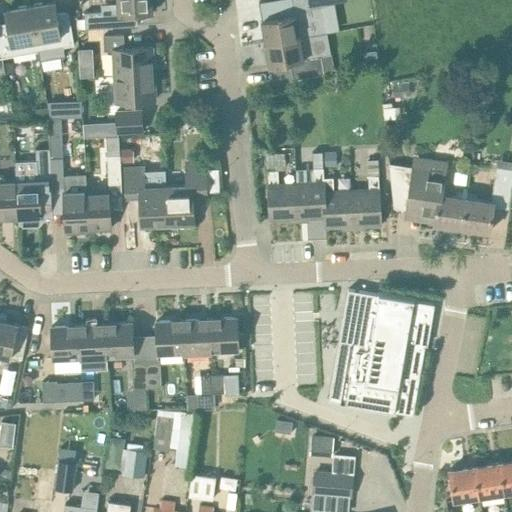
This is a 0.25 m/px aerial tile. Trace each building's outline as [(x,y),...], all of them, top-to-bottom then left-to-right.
[(151,0),(117,0),(117,2),(100,3),(101,10),(84,11),(84,17),(76,18),(77,29),(113,27),(112,14),(152,12),(151,0)] [(279,0),(282,16),(262,20),(266,42),(300,37),(327,32),(322,6),(327,5),(327,3),(345,0),(279,0)] [(54,14),(51,1),(30,4),(38,51),(39,51),(41,61),(66,57),(64,46),(74,44),(68,11),(54,14)] [(38,51),(30,4),(9,8),(11,21),(0,22),(0,42),(3,57),(38,51)] [(331,53),(327,32),(300,37),(266,42),(270,64),(290,61),(294,79),(334,72),(331,53)] [(114,74),(153,72),(152,46),(125,48),(124,34),(103,35),(104,50),(113,50),(114,74)] [(94,46),(80,47),(81,75),(95,74),(94,46)] [(153,72),(114,74),(116,101),(155,99),(153,72)] [(411,96),(409,82),(393,84),(395,97),(411,96)] [(64,97),(65,112),(81,112),(80,97),(64,97)] [(46,105),(34,105),(35,114),(48,113),(46,105)] [(83,121),(83,134),(143,132),(142,108),(115,109),(115,120),(83,121)] [(50,148),(49,148),(51,177),(63,177),(65,209),(66,230),(80,230),(88,229),(87,189),(86,189),(86,173),(64,174),(62,149),(58,144),(50,145),(50,148)] [(49,148),(36,148),(36,159),(38,159),(38,168),(39,178),(39,182),(51,181),(51,177),(49,148)] [(280,153),(265,154),(266,170),(267,170),(278,169),(281,169),(280,153)] [(108,182),(121,182),(119,154),(107,155),(108,182)] [(414,154),(405,209),(435,213),(434,222),(434,223),(461,227),(466,196),(465,196),(443,192),(448,159),(414,154)] [(334,155),(323,156),(323,160),(323,166),(334,165),(334,155)] [(351,189),(353,225),(381,223),(379,188),(377,158),(367,159),(368,189),(351,189)] [(466,196),(461,227),(489,231),(493,206),(509,208),(511,190),(511,160),(498,158),(491,200),(466,196)] [(36,159),(14,160),(15,179),(18,218),(20,218),(20,222),(23,224),(38,223),(40,221),(40,217),(41,217),(41,210),(52,209),(51,181),(39,182),(39,178),(38,168),(38,159),(36,159)] [(167,225),(194,224),(192,195),(206,194),(205,164),(184,165),(185,184),(165,184),(167,225)] [(167,225),(165,184),(146,185),(144,165),(123,166),(125,199),(140,199),(141,226),(167,225)] [(222,186),(219,165),(210,166),(212,187),(222,186)] [(353,225),(351,189),(334,190),(333,166),(323,167),(326,226),(353,225)] [(326,226),(323,167),(312,167),(313,182),(297,182),(298,217),(324,215),(325,226),(326,226)] [(298,217),(297,182),(278,183),(278,169),(267,170),(270,218),(298,217)] [(0,219),(18,218),(15,179),(0,180),(0,219)] [(109,188),(87,189),(88,229),(111,228),(109,188)] [(341,305),(361,309),(345,402),(413,413),(425,344),(427,344),(434,303),(413,299),(413,298),(379,292),(379,293),(344,287),(341,305)] [(0,312),(0,354),(10,357),(17,323),(6,320),(7,314),(0,312)] [(237,316),(210,317),(212,350),(238,349),(237,316)] [(210,317),(184,318),(185,352),(212,350),(210,317)] [(184,318),(156,320),(157,334),(158,353),(185,352),(184,318)] [(134,321),(107,322),(109,355),(133,354),(136,354),(135,335),(134,321)] [(107,322),(81,324),(82,357),(109,355),(107,322)] [(81,324),(52,325),(53,358),(54,358),(82,357),(81,324)] [(471,337),(469,360),(480,361),(483,338),(471,337)] [(53,358),(41,359),(42,380),(43,400),(43,401),(84,399),(83,380),(57,381),(57,379),(55,379),(54,358),(53,358)] [(134,360),(132,360),(133,388),(147,387),(146,359),(134,360)] [(158,359),(146,359),(147,387),(161,387),(160,359),(158,359)] [(225,373),(212,374),(213,392),(214,392),(226,391),(226,394),(237,394),(237,373),(225,373)] [(195,393),(195,408),(215,407),(214,392),(213,392),(212,374),(201,374),(201,392),(195,393)] [(93,379),(83,380),(84,399),(94,398),(93,379)] [(158,408),(153,447),(169,449),(170,446),(177,447),(176,450),(189,451),(195,411),(181,409),(181,411),(158,408)] [(15,418),(1,416),(0,423),(0,440),(11,442),(15,418)] [(333,457),(335,437),(312,435),(311,455),(333,457)] [(145,477),(148,452),(126,449),(123,475),(145,477)] [(58,458),(54,487),(72,489),(76,460),(58,458)] [(511,459),(500,461),(504,491),(511,490),(511,459)] [(500,461),(475,465),(479,495),(504,491),(500,461)] [(479,495),(475,465),(449,469),(454,499),(479,495)] [(313,469),(311,494),(352,497),(354,472),(313,469)] [(192,473),(189,495),(213,498),(216,476),(192,473)] [(173,511),(175,502),(161,500),(160,507),(154,507),(152,511),(173,511)] [(129,511),(130,504),(110,501),(108,511),(129,511)] [(65,503),(63,511),(96,511),(97,507),(65,503)]
